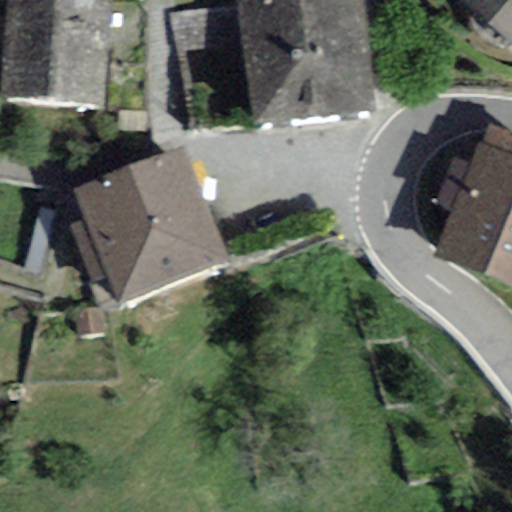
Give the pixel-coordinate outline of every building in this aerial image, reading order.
[(110,0),(10,0),(2,98),(102,106),(110,0)] [(361,0),(319,0),(239,9),(253,140),(375,126),(361,0)] [(511,0),(465,0),(455,13),(511,59),(511,0)] [(482,276),(511,202),(511,156),(478,142),(431,255),(482,276)] [(128,166),(173,282),(225,262),(180,146),(128,166)] [(173,282),(128,166),(73,187),(118,303),(173,282)] [(511,202),(482,276),(511,288),(511,202)]
